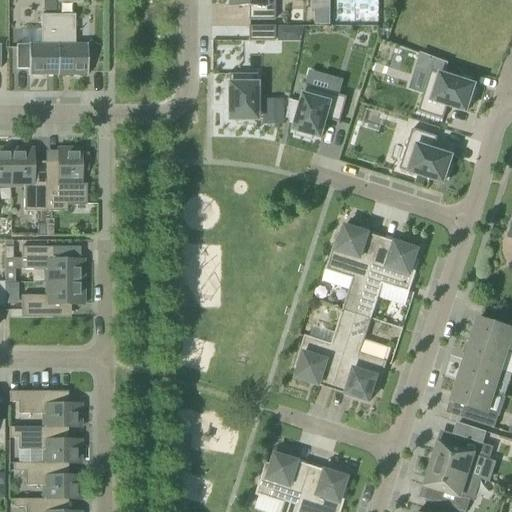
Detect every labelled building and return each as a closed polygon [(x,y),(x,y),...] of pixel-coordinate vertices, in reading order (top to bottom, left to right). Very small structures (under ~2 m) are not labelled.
[(55,0),(43,0),(43,12),(56,12),(55,0)] [(274,21),(274,0),(227,0),(228,7),(248,7),(248,21),(274,21)] [(331,14),(316,14),(316,26),(331,26),(331,14)] [(58,76),(58,15),(41,15),(41,45),(16,45),(16,70),(28,70),(28,77),(30,77),(30,76),(33,76),(33,78),(41,78),(41,76),(58,76)] [(75,15),(58,15),(58,76),(74,76),(74,77),(82,77),(82,76),(86,76),(87,76),(87,62),(91,62),(91,52),(87,52),(87,45),(75,45),(75,15)] [(274,42),(274,27),(248,27),(248,42),(274,42)] [(473,106),(478,90),(475,89),(476,86),(432,72),(418,112),(444,120),(448,107),(467,113),(470,105),(473,106)] [(256,121),(256,75),(228,75),(228,122),(236,122),(236,125),(252,125),(252,121),(256,121)] [(340,123),(347,98),(307,87),(294,131),(297,132),(296,136),(312,141),(313,137),(321,139),(327,120),(340,123)] [(262,100),(262,124),(283,124),(283,100),(262,100)] [(434,151),(438,138),(413,130),(400,170),(444,184),(445,181),(449,182),(454,167),(450,166),(453,157),(434,151)] [(0,186),(10,187),(10,150),(0,150),(0,186)] [(33,150),(10,150),(10,187),(23,187),(23,212),(45,212),(45,181),(33,181),(33,150)] [(88,158),(80,158),(80,150),(57,150),(57,166),(45,166),(45,181),(45,212),(67,212),(67,205),(85,206),(85,186),(81,186),(80,171),(88,171),(88,158)] [(343,310),(358,315),(380,245),(367,241),(369,234),(345,227),(342,237),(339,236),(339,235),(338,235),(326,271),(353,279),(343,310)] [(12,260),(12,248),(12,241),(4,241),(4,248),(4,260),(12,260)] [(380,245),(358,315),(372,319),(383,285),(410,294),(420,261),(419,261),(418,262),(416,261),(419,250),(395,243),(393,249),(380,245)] [(83,261),(80,261),(80,248),(60,248),(60,250),(52,250),(52,248),(21,248),(21,270),(46,270),(46,283),(83,283),(83,261)] [(83,306),(83,283),(46,283),(46,296),(21,296),(21,311),(9,311),(9,319),(52,319),(52,306),(83,306)] [(335,384),(358,315),(343,310),(332,345),(305,336),(295,368),(296,369),(297,368),(299,369),(296,379),(320,387),(322,380),(335,384)] [(361,354),(372,319),(358,315),(335,384),(348,389),(346,395),(370,403),(373,393),(376,393),(376,394),(377,395),(387,363),(361,354)] [(480,318),(472,340),(503,350),(510,329),(481,319),(481,318),(480,318)] [(472,340),(466,361),(497,371),(503,350),(472,340)] [(363,352),(387,358),(390,346),(365,341),(363,352)] [(466,361),(459,381),(490,391),(497,371),(466,361)] [(505,396),(490,391),(459,381),(452,404),(453,404),(454,403),(464,407),(461,418),(495,429),(505,396)] [(49,405),(49,393),(9,392),(9,403),(18,403),(18,415),(43,415),(43,429),(49,429),(80,429),(80,405),(49,405)] [(49,429),(43,429),(9,428),(9,439),(18,439),(18,450),(43,451),(43,464),(49,464),(80,464),(80,441),(49,441),(49,429)] [(440,443),(433,465),(472,478),(476,464),(487,468),(494,448),(464,438),(460,450),(441,444),(441,443),(440,443)] [(278,511),(293,511),(306,474),(293,469),(295,463),(272,455),(268,466),(266,465),(266,464),(264,463),(254,495),(281,504),(278,511)] [(49,477),(49,464),(43,464),(14,464),(13,472),(25,472),(25,486),(43,487),(43,500),(49,500),(80,500),(80,477),(49,477)] [(472,478),(433,465),(425,487),(427,487),(429,487),(425,499),(465,511),(466,511),(470,500),(474,501),(481,481),(472,478)] [(293,511),(339,511),(347,490),(345,489),(345,490),(342,489),(345,479),(322,471),(320,478),(306,474),(293,511)] [(49,511),(49,500),(43,500),(14,500),(14,508),(25,508),(25,511),(49,511)]
